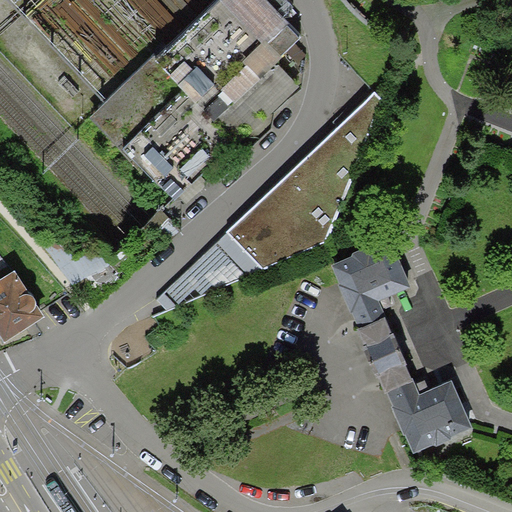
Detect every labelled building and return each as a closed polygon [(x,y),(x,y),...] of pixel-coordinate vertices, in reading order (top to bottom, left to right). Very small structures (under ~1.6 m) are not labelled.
[(235,138),(209,110),(233,87),(270,52),(275,57),(300,33),(268,0),(213,0),(167,45),(174,53),(164,63),(185,85),(130,138),(131,138),(133,136),(182,189),(235,138)] [(156,54),(154,52),(98,105),(130,138),(185,85),(164,63),(174,53),(167,45),(166,44),(156,54)] [(326,240),(382,97),(374,89),(233,223),(227,229),(263,267),(326,240)] [(120,264),(99,244),(84,258),(66,236),(40,241),(82,284),(120,264)] [(361,323),(358,324),(360,328),(363,327),(362,326),(382,317),(383,318),(385,317),(385,316),(380,306),(391,302),(386,291),(408,282),(389,238),(369,247),(369,246),(367,245),(354,251),(353,253),(354,254),(334,262),(342,281),(341,282),(352,306),(353,306),(361,323)] [(39,311),(33,302),(34,300),(34,298),(34,297),(33,294),(31,292),(30,291),(28,291),(26,290),(14,272),(13,271),(0,279),(0,325),(0,326),(5,333),(6,333),(39,312),(39,311)] [(386,381),(387,383),(407,374),(407,372),(409,371),(397,345),(385,317),(383,318),(382,317),(362,326),(363,327),(360,328),(373,356),(384,382),(386,381)] [(395,403),(394,403),(398,413),(405,428),(406,427),(414,446),(434,438),(435,439),(436,439),(449,434),(450,432),(449,431),(469,422),(450,379),(429,388),(424,378),(414,382),(410,373),(409,371),(407,372),(407,374),(387,383),(386,381),(384,382),(385,386),(388,385),(395,403)]
